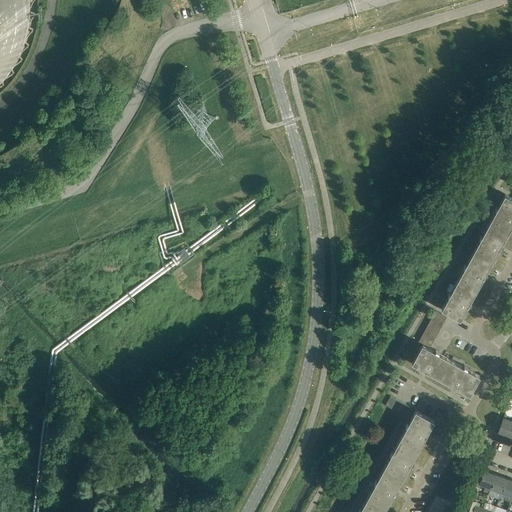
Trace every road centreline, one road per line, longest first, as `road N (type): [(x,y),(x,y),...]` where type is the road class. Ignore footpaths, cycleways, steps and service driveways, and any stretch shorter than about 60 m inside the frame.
road 1 (unclassified): [(248,511),(297,409),(318,285),(314,218),(273,68)]
road 2 (unclassified): [(0,212),(85,183),(167,38),(257,13)]
road 3 (unclassified): [(273,68),(501,0)]
